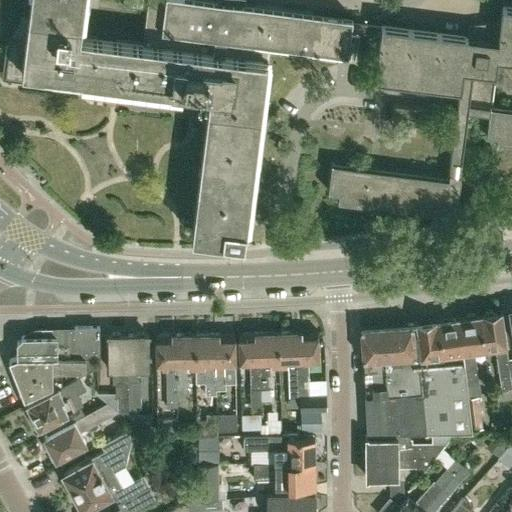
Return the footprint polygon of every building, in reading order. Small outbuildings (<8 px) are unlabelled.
[(307,47),(347,52),(349,30),(345,29),(347,19),(341,19),(240,6),(240,4),(224,2),(224,4),(217,3),(217,1),(211,0),(148,0),(144,43),(78,35),(80,22),(82,0),(30,0),(25,43),(6,40),(6,42),(9,42),(5,74),(10,75),(10,76),(110,89),(110,88),(129,90),(128,96),(131,96),(132,82),(214,92),(213,105),(208,104),(191,234),(207,236),(212,237),(212,235),(225,237),(226,237),(243,239),(259,111),(265,60),(264,60),(267,42),(298,46),(298,47),(307,48),(307,47)] [(467,26),(466,34),(381,23),(350,20),(347,19),(345,29),(349,30),(379,33),(374,77),(459,87),(449,171),(459,172),(467,109),(488,112),(489,111),(497,48),(510,50),(511,42),(511,4),(502,4),(499,24),(468,27),(467,26)] [(393,103),(391,120),(399,121),(398,131),(414,134),(415,123),(422,124),(425,107),(393,103)] [(511,114),(489,111),(488,112),(486,133),(497,134),(497,135),(496,143),(497,143),(497,142),(498,142),(511,143),(511,114)] [(443,213),(455,214),(460,173),(461,172),(459,172),(449,171),(447,183),(331,169),(332,162),(331,162),(328,190),(338,191),(337,199),(338,200),(339,198),(361,201),(361,202),(368,203),(368,202),(390,205),(390,206),(391,206),(391,205),(414,208),(414,209),(421,210),(421,209),(443,212),(443,213)] [(506,345),(501,310),(494,311),(491,309),(485,310),(484,313),(479,313),(484,347),(495,346),(501,390),(511,388),(508,358),(506,345)] [(484,347),(479,313),(475,314),(472,312),(467,313),(466,316),(459,317),(463,351),(463,353),(466,386),(478,384),(473,349),(484,347)] [(459,317),(437,320),(452,431),(471,431),(471,430),(466,386),(463,353),(463,351),(459,317)] [(437,320),(415,323),(417,342),(426,432),(452,431),(437,320)] [(366,432),(426,432),(417,342),(415,323),(413,323),(360,327),(362,353),(366,432)] [(17,340),(17,355),(96,357),(99,357),(99,325),(74,325),(74,326),(42,326),(39,328),(36,331),(36,335),(22,335),(17,340)] [(296,343),(296,330),(276,331),(277,341),(278,363),(288,362),(289,396),(298,396),(297,362),(296,343)] [(318,353),(317,330),(296,330),(296,343),(297,362),(298,396),(299,396),(308,396),(308,383),(307,362),(317,361),(318,353)] [(148,368),(148,333),(145,333),(143,331),(137,331),(135,334),(127,334),(128,412),(140,412),(140,380),(137,380),(137,368),(148,368)] [(258,363),(257,331),(238,332),(238,339),(238,352),(239,364),(249,363),(250,405),(260,405),(260,402),(259,387),(258,363)] [(277,341),(276,331),(257,331),(258,363),(259,387),(260,402),(270,401),(268,363),(278,363),(277,341)] [(128,412),(127,334),(120,334),(118,332),(113,332),(111,334),(107,334),(108,368),(113,368),(113,381),(116,381),(116,396),(116,408),(119,410),(128,416),(128,412)] [(224,388),(224,364),(235,364),(235,353),(234,332),(213,333),(214,349),(214,387),(215,393),(215,389),(224,388)] [(156,353),(156,365),(166,365),(166,406),(176,406),(176,394),(175,333),(155,333),(156,353)] [(186,394),(186,365),(194,365),(194,344),(194,333),(175,333),(176,394),(186,394)] [(214,349),(213,333),(194,333),(194,344),(194,365),(195,365),(195,381),(205,381),(205,393),(215,393),(214,387),(214,349)] [(96,367),(96,357),(17,355),(9,359),(24,397),(51,384),(51,369),(74,369),(77,376),(78,375),(96,367)] [(71,379),(26,402),(31,410),(27,412),(35,428),(80,405),(74,392),(84,387),(78,375),(77,376),(71,379)] [(112,391),(98,391),(98,394),(107,401),(112,405),(112,391)] [(308,396),(299,396),(300,411),(325,410),(325,395),(308,396)] [(479,395),(469,397),(473,428),(483,427),(479,395)] [(107,401),(74,420),(43,436),(48,443),(45,445),(52,458),(55,457),(85,441),(79,431),(119,410),(116,408),(112,405),(107,401)] [(300,429),(320,429),(320,411),(300,411),(300,429)] [(216,413),(216,422),(217,430),(235,429),(235,412),(216,413)] [(196,423),(196,434),(217,434),(217,430),(216,422),(216,413),(205,413),(206,422),(196,423)] [(259,429),(259,413),(241,414),(242,429),(259,429)] [(176,422),(177,422),(177,417),(156,417),(157,431),(176,431),(176,422)] [(176,435),(196,434),(196,423),(196,422),(177,422),(176,422),(176,431),(176,435)] [(266,423),(261,423),(262,433),(275,433),(279,433),(279,426),(266,426),(266,423)] [(121,431),(100,443),(104,450),(93,456),(63,471),(76,496),(76,500),(79,506),(85,508),(110,494),(114,503),(148,485),(142,474),(122,485),(110,463),(125,455),(127,442),(121,431)] [(275,437),(275,433),(262,433),(243,434),(243,448),(274,448),(275,461),(314,461),(314,436),(275,437)] [(197,436),(198,462),(215,462),(215,436),(197,436)] [(410,436),(366,436),(366,456),(434,455),(445,442),(410,442),(410,436)] [(511,460),(511,439),(505,447),(498,457),(508,465),(511,460)] [(434,455),(366,456),(367,477),(397,476),(397,466),(414,466),(414,474),(420,474),(434,455)] [(253,477),(275,477),(275,485),(314,485),(314,461),(275,461),(253,462),(253,477)] [(218,498),(217,462),(198,463),(198,498),(218,498)] [(422,508),(418,511),(431,511),(467,469),(460,463),(451,473),(422,508)] [(393,511),(418,511),(422,508),(451,473),(445,468),(434,480),(433,480),(414,501),(407,496),(393,511)] [(114,503),(116,507),(106,511),(128,511),(155,498),(148,485),(114,503)] [(314,511),(314,493),(283,493),(266,493),(265,511),(314,511)] [(449,511),(466,511),(472,505),(462,497),(449,511)] [(185,502),(192,511),(223,511),(222,498),(185,502)]
